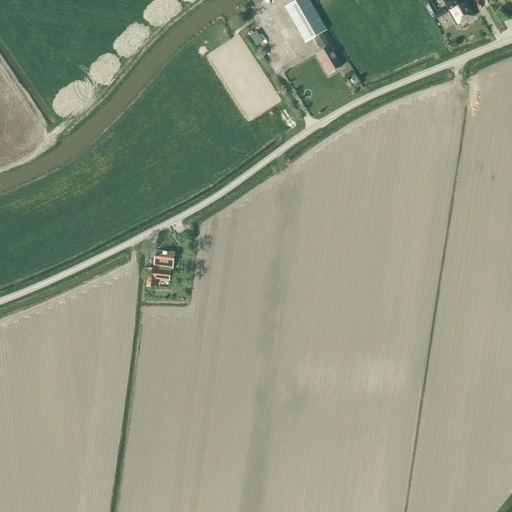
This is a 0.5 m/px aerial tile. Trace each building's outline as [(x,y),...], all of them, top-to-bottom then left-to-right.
[(296,0),(284,7),(305,42),(318,35),(325,31),(326,31),(307,0),(296,0)] [(446,0),(442,3),(456,26),(475,15),(466,0),(446,0)] [(429,12),(434,9),(431,4),(426,7),(429,12)] [(260,31),(252,36),(259,46),(267,42),(260,31)] [(317,54),(329,74),(342,66),(334,51),(337,50),(325,31),(318,35),(326,49),(317,54)] [(146,286),(155,287),(155,279),(169,280),(170,268),(173,268),(174,253),(156,251),(154,269),(148,269),(146,286)]
